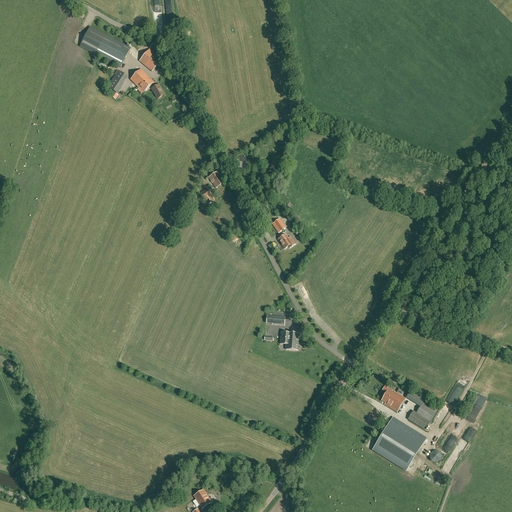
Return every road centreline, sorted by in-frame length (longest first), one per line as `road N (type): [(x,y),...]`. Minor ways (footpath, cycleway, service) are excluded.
road 1 (unclassified): [(353,364),(300,313),(165,42),(115,23)]
road 2 (unclassified): [(353,364),(511,122)]
road 3 (unclassified): [(260,511),(353,364)]
road 4 (track): [(511,354),(389,308)]
